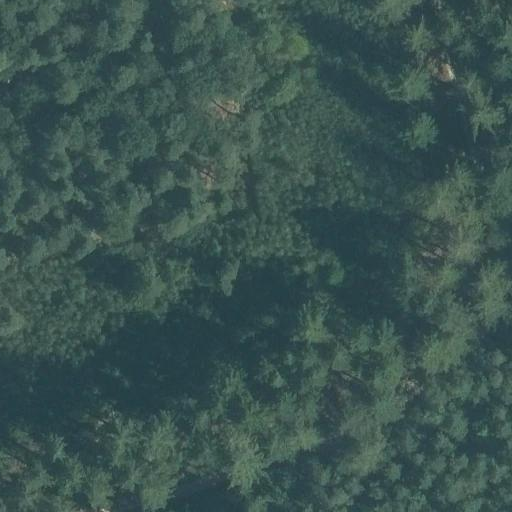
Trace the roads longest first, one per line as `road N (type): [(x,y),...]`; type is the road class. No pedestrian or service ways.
road 1 (track): [(511,301),(374,421),(303,452),(96,511)]
road 2 (track): [(511,301),(433,0)]
